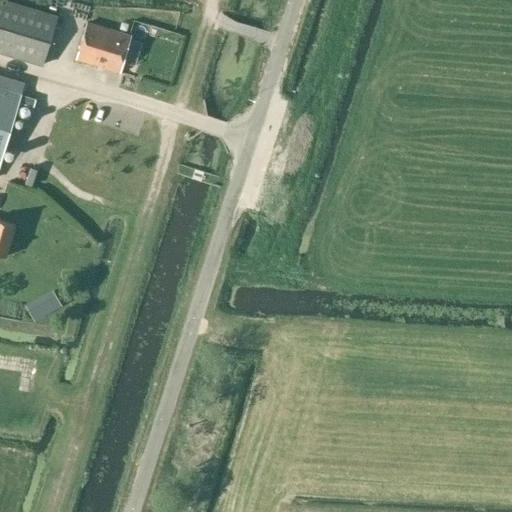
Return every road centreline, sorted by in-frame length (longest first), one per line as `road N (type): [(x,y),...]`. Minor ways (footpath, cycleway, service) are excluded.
road 1 (unclassified): [(130,511),(293,0)]
road 2 (track): [(53,511),(215,0)]
